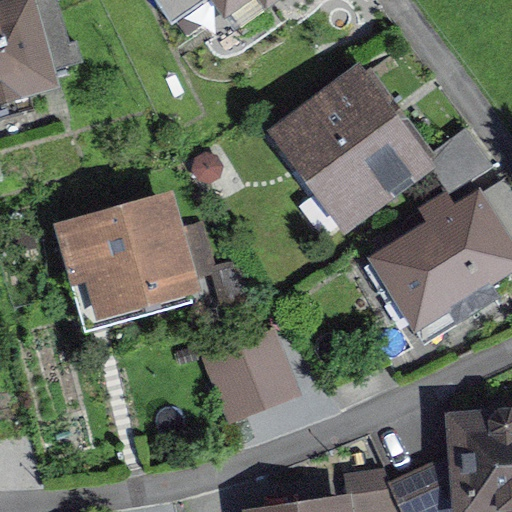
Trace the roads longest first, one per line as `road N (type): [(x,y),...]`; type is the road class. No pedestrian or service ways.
road 1 (residential): [(511,350),(258,463),(137,490),(0,503)]
road 2 (residential): [(399,0),(511,154)]
